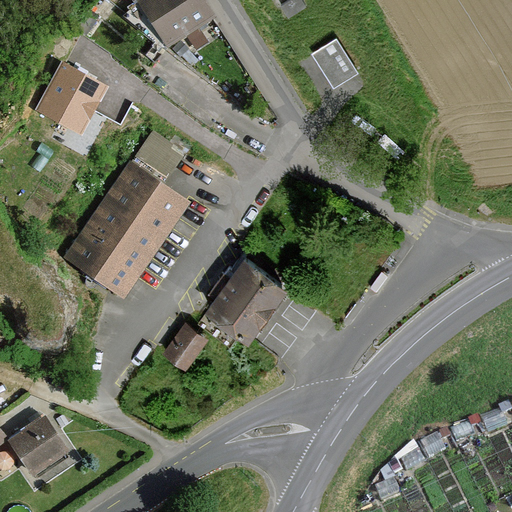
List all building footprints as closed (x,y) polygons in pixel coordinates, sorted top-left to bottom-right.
[(213,16),(202,0),(110,0),(128,12),(126,17),(167,47),(213,16)] [(335,36),(312,51),(334,84),(357,70),(335,36)] [(55,56),(30,107),(79,131),(104,79),(55,56)] [(124,298),(189,201),(129,161),(63,257),(124,298)] [(285,284),(244,253),(204,308),(246,338),(285,284)] [(206,336),(184,320),(162,349),(185,366),(206,336)] [(499,407),(480,416),(487,433),(507,425),(499,407)] [(40,414),(2,440),(27,477),(65,451),(40,414)] [(465,421),(450,428),(459,447),(473,440),(465,421)] [(437,433),(420,442),(429,459),(446,450),(437,433)] [(419,449),(400,459),(406,471),(425,462),(419,449)] [(394,478),(373,487),(379,502),(400,493),(394,478)]
